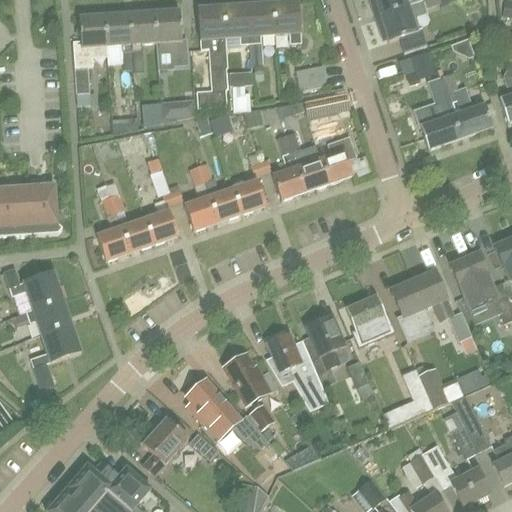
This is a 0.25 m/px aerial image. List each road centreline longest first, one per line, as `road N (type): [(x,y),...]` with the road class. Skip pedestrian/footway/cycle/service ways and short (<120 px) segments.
road 1 (residential): [(8,511),(126,379),(180,333),(248,291),(407,222)]
road 2 (residential): [(407,222),(331,0)]
road 3 (unknown): [(23,0),(33,140)]
